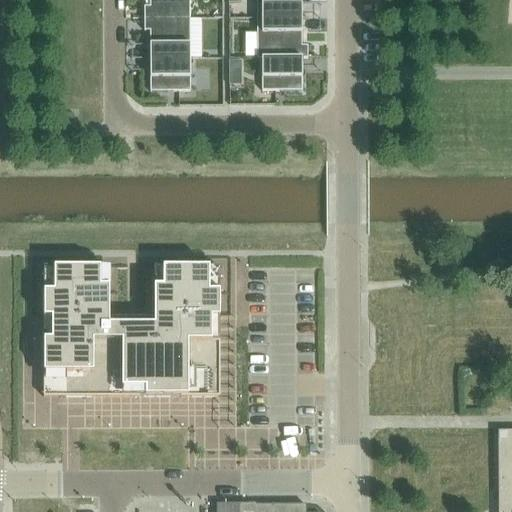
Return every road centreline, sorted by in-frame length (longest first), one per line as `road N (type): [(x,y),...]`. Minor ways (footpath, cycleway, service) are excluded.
road 1 (residential): [(346,125),(110,126),(109,0)]
road 2 (unclassified): [(347,482),(346,125)]
road 3 (unclassified): [(110,484),(347,482)]
road 4 (unclassified): [(346,125),(346,0)]
